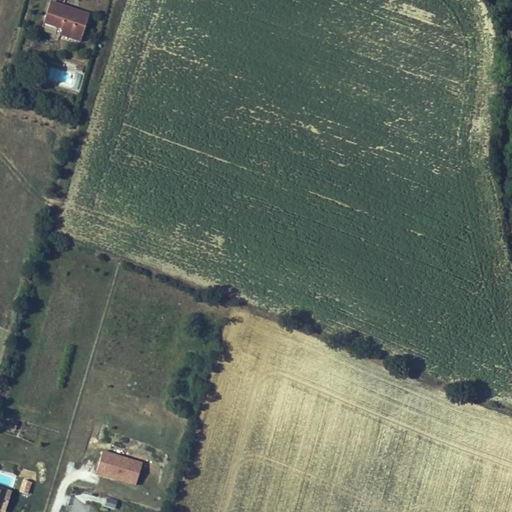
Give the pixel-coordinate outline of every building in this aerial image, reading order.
[(78,44),(85,22),(68,16),(69,13),(47,6),(39,27),(56,33),(55,36),(78,44)] [(69,13),(68,16),(85,22),(86,19),(69,13)] [(55,36),(54,40),(77,47),(78,44),(55,36)] [(96,473),(136,485),(143,464),(103,451),(96,473)] [(23,480),(19,491),(28,494),(32,484),(23,480)] [(0,506),(7,509),(15,490),(0,484),(0,488),(4,490),(0,499),(0,506)] [(107,498),(104,507),(114,510),(117,501),(107,498)]
